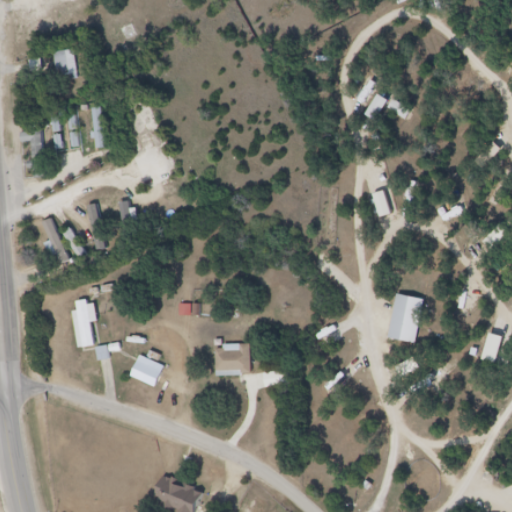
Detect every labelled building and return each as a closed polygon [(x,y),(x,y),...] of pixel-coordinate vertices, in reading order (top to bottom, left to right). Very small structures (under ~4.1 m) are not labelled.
[(71,0),(72,10),(90,8),(89,0),(71,0)] [(56,53),(59,83),(78,81),(76,51),(56,53)] [(105,110),(95,110),(95,150),(105,150),(105,110)] [(71,148),(82,148),(82,118),(71,118),(71,148)] [(31,140),(31,150),(37,149),(38,172),(54,171),(51,139),(31,140)] [(136,237),(133,217),(135,216),(132,198),(120,200),(126,239),(136,237)] [(89,209),(98,253),(107,251),(99,207),(89,209)] [(65,234),(81,262),(88,257),(72,230),(65,234)] [(43,238),(61,263),(66,260),(48,235),(43,238)] [(406,301),(393,348),(423,356),(435,309),(406,301)] [(96,306),(84,308),(93,357),(105,354),(96,306)] [(268,350),(225,350),(225,380),(268,380),(268,350)] [(149,361),(139,382),(165,393),(174,372),(149,361)] [(207,511),(213,500),(181,485),(171,507),(181,511),(207,511)]
